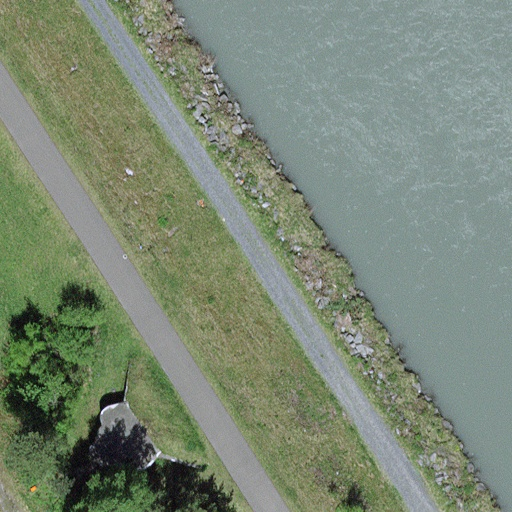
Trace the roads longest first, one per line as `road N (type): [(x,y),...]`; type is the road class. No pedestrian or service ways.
road 1 (track): [(422,511),(86,0)]
road 2 (track): [(0,85),(273,511)]
